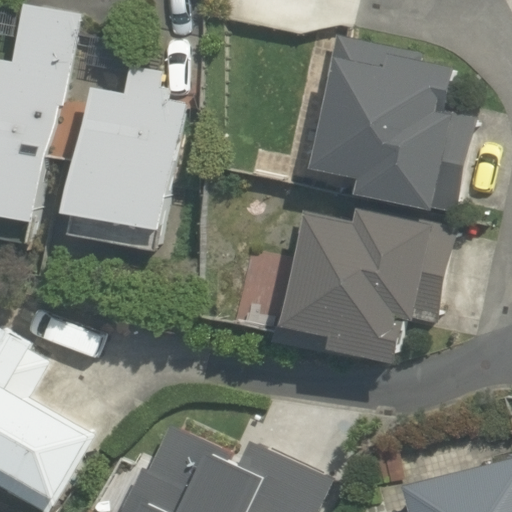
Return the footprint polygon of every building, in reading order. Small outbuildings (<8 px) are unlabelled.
[(0,212),(48,222),(90,14),(34,2),(23,63),(9,59),(3,87),(0,86),(0,212)] [(369,193),(465,213),(486,118),(457,112),(466,68),(429,60),(430,53),(344,34),(315,165),(372,178),(369,193)] [(134,92),(103,87),(78,213),(82,213),(78,235),(168,252),(197,104),(179,100),(180,89),(170,87),(173,72),(140,66),(134,92)] [(446,324),(467,228),(370,208),(367,222),(310,211),(282,341),(341,353),(342,348),(409,362),(418,318),(446,324)] [(0,478),(57,511),(103,431),(39,395),(58,359),(41,349),(46,340),(5,317),(0,326),(0,478)] [(326,511),(343,478),(261,439),(252,459),(241,454),(242,450),(181,422),(160,468),(153,465),(131,511),(326,511)] [(511,511),(511,455),(419,480),(425,505),(396,511),(511,511)]
